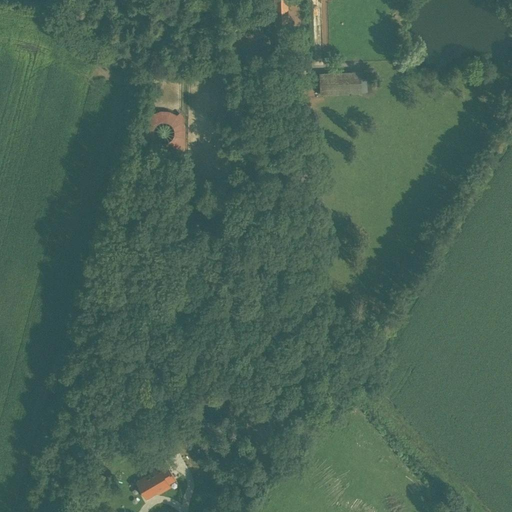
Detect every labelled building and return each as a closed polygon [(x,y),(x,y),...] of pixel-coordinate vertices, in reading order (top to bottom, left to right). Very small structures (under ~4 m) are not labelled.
[(287,0),(275,0),(276,45),(288,45),(288,34),(287,0)] [(358,69),(319,69),(319,93),(358,93),(358,69)] [(171,111),(163,109),(154,112),(147,116),(143,122),(141,130),(141,135),(144,142),(148,148),(155,152),(162,154),(170,153),(174,151),(180,146),(183,142),(186,135),(185,127),(184,122),(179,116),(171,111)] [(123,477),(106,487),(111,495),(128,486),(123,477)] [(194,511),(183,491),(167,499),(174,511),(194,511)] [(174,511),(167,499),(144,511),(174,511)]
